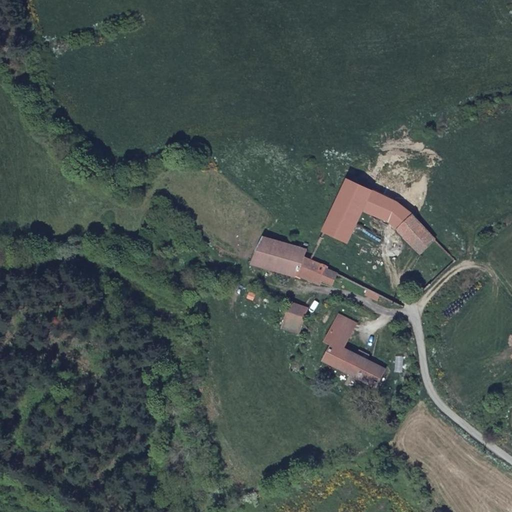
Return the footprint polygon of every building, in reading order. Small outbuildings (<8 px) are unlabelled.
[(372,190),(347,179),(323,230),(347,242),(352,232),(363,208),(372,190)] [(401,204),(372,190),(363,208),(389,220),(417,251),(433,238),(401,204)] [(332,283),(337,272),(309,258),(303,255),(306,249),(262,235),(254,262),(298,277),(299,271),(317,281),(320,282),(323,277),(332,283)] [(289,301),(280,327),(298,332),(301,322),(306,307),(289,301)] [(351,328),(339,322),(335,320),(326,338),(333,342),(335,343),(336,342),(343,347),(351,328)] [(335,343),(333,342),(326,358),(342,367),(359,377),(369,360),(365,358),(357,354),(351,350),(350,351),(343,347),(336,342),(335,343)] [(360,350),(357,354),(365,358),(367,355),(360,350)] [(385,369),(369,360),(359,377),(376,387),(385,369)]
